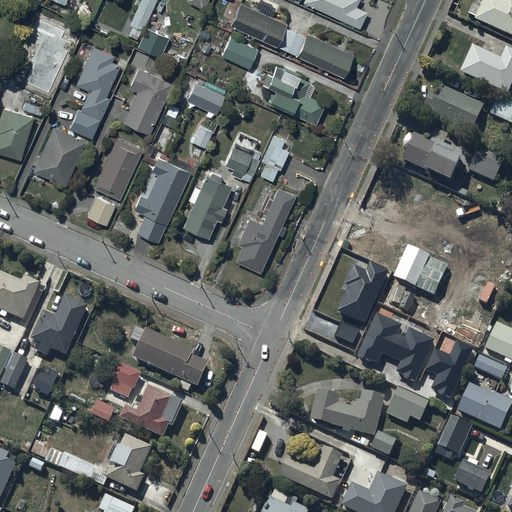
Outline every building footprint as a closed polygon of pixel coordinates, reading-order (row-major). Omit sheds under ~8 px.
[(60,4),(52,0),(44,0),(43,4),(57,10),(60,4)] [(155,0),(139,0),(130,22),(132,23),(128,33),(137,37),(141,27),(143,28),(155,0)] [(241,0),(240,0),(230,22),(343,74),(354,51),(307,30),(305,34),(285,25),(287,21),(241,0)] [(303,0),(359,26),(367,8),(357,3),(358,0),(303,0)] [(476,17),(475,19),(511,35),(511,0),(483,0),(480,7),(473,3),(469,13),(476,17)] [(169,34),(147,25),(138,45),(161,54),(169,34)] [(258,47),(231,34),(222,54),(249,66),(258,47)] [(114,53),(93,43),(76,82),(89,87),(80,107),(78,106),(69,126),(92,136),(109,98),(106,96),(120,64),(112,60),(114,53)] [(501,58),(473,45),(461,72),(508,93),(511,85),(511,49),(506,47),(501,58)] [(1,81),(21,89),(34,60),(14,51),(1,81)] [(273,68),(268,65),(262,77),(274,83),(267,99),(316,122),(326,102),(304,92),(310,79),(298,73),(300,70),(283,62),(283,64),(276,61),(273,68)] [(174,81),(138,64),(128,85),(137,89),(123,119),(150,131),(174,81)] [(196,78),(187,97),(190,99),(187,104),(193,107),(195,101),(209,108),(206,112),(212,115),(214,110),(216,111),(225,92),(196,78)] [(437,92),(432,89),(422,110),(471,133),(485,105),(441,85),(437,92)] [(511,102),(498,96),(490,113),(511,123),(511,102)] [(35,113),(3,103),(0,112),(0,150),(21,157),(35,113)] [(86,138),(53,123),(33,167),(66,182),(86,138)] [(213,129),(200,123),(195,134),(192,133),(190,138),(205,145),(213,129)] [(429,140),(415,133),(402,160),(423,170),(424,168),(450,181),(463,154),(443,145),(449,133),(436,126),(429,140)] [(284,138),(273,133),(262,158),(266,160),(260,173),(273,178),(278,167),(280,168),(289,148),(281,144),(284,138)] [(143,147),(117,135),(94,184),(120,196),(143,147)] [(252,153),(233,144),(224,163),(233,167),(231,172),(241,177),(244,170),(252,174),(259,159),(251,155),(252,153)] [(480,145),(468,170),(494,182),(506,157),(480,145)] [(158,240),(191,168),(158,153),(151,168),(157,171),(147,194),(141,191),(134,207),(145,212),(137,230),(158,240)] [(231,182),(206,171),(200,185),(195,183),(189,196),(194,199),(183,224),(209,235),(217,216),(222,219),(228,206),(222,203),(231,182)] [(295,192),(278,185),(262,221),(250,215),(238,241),(241,243),(235,258),(261,270),(295,192)] [(116,202),(96,193),(87,213),(107,222),(116,202)] [(430,256),(409,246),(394,277),(435,297),(449,267),(430,258),(430,256)] [(349,287),(337,311),(364,324),(389,272),(370,263),(367,271),(354,265),(345,284),(349,287)] [(22,281),(0,271),(0,309),(23,320),(40,283),(25,276),(22,281)] [(409,311),(415,296),(406,293),(400,307),(409,311)] [(55,316),(44,311),(31,340),(33,341),(30,348),(48,356),(51,348),(66,355),(89,306),(65,296),(55,316)] [(388,300),(381,317),(391,321),(398,305),(388,300)] [(381,317),(379,316),(365,347),(382,355),(390,337),(393,338),(400,322),(394,319),(392,322),(391,321),(381,317)] [(511,330),(497,323),(485,348),(506,358),(504,362),(511,365),(511,362),(511,330)] [(359,332),(337,324),(332,336),(353,345),(359,332)] [(140,343),(133,357),(198,387),(209,362),(193,355),(195,350),(146,328),(145,331),(136,327),(130,339),(140,343)] [(481,340),(468,334),(460,353),(473,359),(481,340)] [(0,378),(12,352),(0,346),(0,378)] [(29,359),(16,353),(1,384),(14,390),(29,359)] [(507,368),(480,355),(474,367),(502,380),(507,368)] [(142,375),(118,363),(111,378),(115,380),(110,390),(128,399),(133,389),(134,390),(142,375)] [(445,380),(415,368),(407,388),(419,393),(420,391),(437,398),(445,380)] [(494,394),(470,383),(457,411),(500,431),(511,405),(511,400),(494,392),(494,394)] [(126,406),(120,418),(164,437),(169,425),(173,427),(184,401),(148,385),(137,411),(126,406)] [(430,402),(398,387),(386,414),(408,423),(411,417),(421,421),(430,402)] [(340,395),(318,390),(310,419),(344,428),(343,431),(351,433),(352,430),(375,436),(386,396),(363,390),(360,401),(357,400),(355,407),(338,403),(340,395)] [(115,409),(97,401),(91,414),(109,422),(115,409)] [(473,425),(452,416),(439,445),(460,455),(473,425)] [(396,440),(379,432),(372,448),(389,456),(396,440)] [(153,447),(125,434),(106,477),(138,491),(145,476),(140,474),(153,447)] [(360,446),(350,468),(374,479),(384,457),(360,446)] [(287,455),(278,475),(332,500),(340,480),(333,477),(343,456),(324,447),(314,467),(287,455)] [(9,453),(0,449),(0,502),(17,464),(6,460),(9,453)] [(45,464),(34,459),(30,467),(41,473),(45,464)] [(491,473),(464,460),(454,481),(481,494),(491,473)] [(436,511),(442,501),(419,491),(408,511),(436,511)] [(465,503),(451,496),(443,511),(474,511),(464,507),(465,503)] [(136,511),(137,511),(107,497),(100,511),(101,511),(136,511)] [(292,507),(270,497),(262,511),(309,511),(311,510),(294,502),(292,507)]
